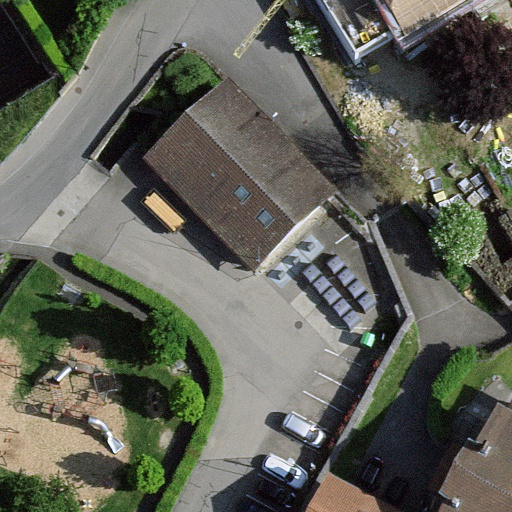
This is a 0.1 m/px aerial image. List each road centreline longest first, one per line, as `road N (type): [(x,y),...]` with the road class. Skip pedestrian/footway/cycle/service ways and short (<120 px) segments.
road 1 (residential): [(61,157),(220,305),(249,343),(258,405),(207,511)]
road 2 (tertiary): [(165,0),(61,157)]
